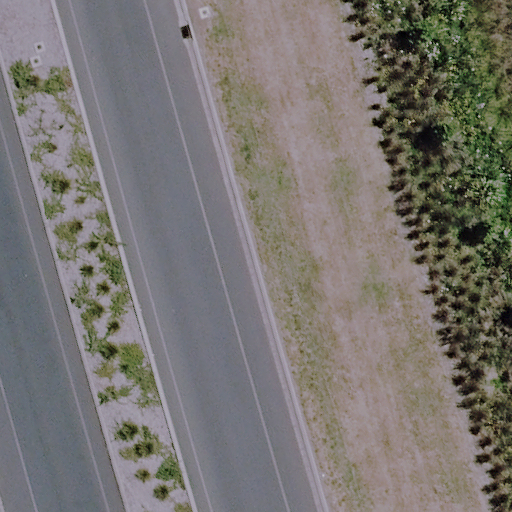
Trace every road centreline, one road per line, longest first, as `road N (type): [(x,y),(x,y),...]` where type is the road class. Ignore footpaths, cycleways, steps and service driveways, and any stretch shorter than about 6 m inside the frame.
road 1 (secondary): [(104,0),(246,511)]
road 2 (secondary): [(68,511),(0,249)]
